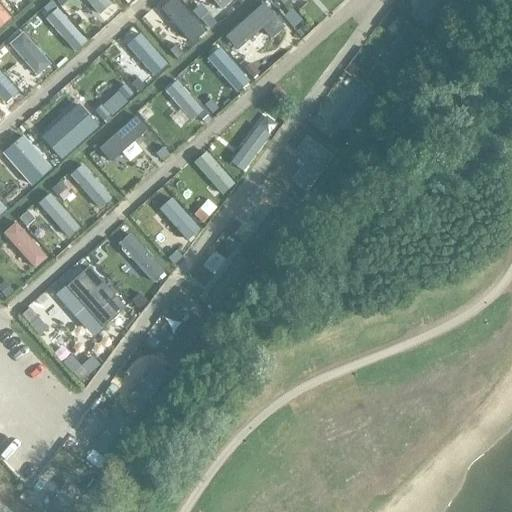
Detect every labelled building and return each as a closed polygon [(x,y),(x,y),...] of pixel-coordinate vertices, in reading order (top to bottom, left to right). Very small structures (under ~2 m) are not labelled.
[(112,3),(108,0),(85,0),(99,15),(112,3)] [(205,32),(177,0),(170,0),(161,7),(191,43),(205,32)] [(230,0),(213,0),(221,9),(230,0)] [(285,25),(262,0),(224,34),(237,49),(261,27),(271,38),(285,25)] [(447,0),(425,0),(414,15),(428,25),(447,0)] [(0,25),(9,18),(0,6),(0,25)] [(86,42),(57,7),(45,18),(74,52),(86,42)] [(422,34),(398,17),(389,29),(400,37),(382,62),(394,71),(422,34)] [(151,23),(142,33),(174,64),(183,54),(151,23)] [(50,63),(22,32),(9,44),(36,75),(50,63)] [(168,64),(140,32),(127,45),(154,76),(168,64)] [(108,57),(137,90),(150,78),(121,45),(108,57)] [(249,80),(219,47),(206,58),(236,92),(249,80)] [(18,91),(0,71),(0,96),(5,102),(18,91)] [(101,99),(108,92),(89,74),(82,81),(101,99)] [(177,78),(164,89),(191,120),(204,110),(177,78)] [(134,94),(125,84),(95,109),(104,120),(134,94)] [(374,101),(360,90),(335,123),(349,134),(374,101)] [(130,107),(167,147),(179,136),(142,96),(130,107)] [(98,126),(78,104),(42,136),(61,158),(98,126)] [(148,129),(136,115),(99,148),(111,161),(148,129)] [(271,134),(259,125),(231,161),(244,170),(271,134)] [(52,167),(22,134),(2,152),(32,185),(52,167)] [(307,160),(292,180),(307,191),(334,156),(306,135),(294,150),(307,160)] [(235,183),(206,151),(194,162),(223,194),(235,183)] [(112,197),(82,163),(70,174),(100,208),(112,197)] [(175,174),(163,187),(191,213),(203,200),(175,174)] [(62,180),(51,188),(74,217),(84,209),(62,180)] [(15,189),(4,200),(14,209),(24,198),(15,189)] [(79,226),(50,193),(39,203),(68,236),(79,226)] [(199,228),(171,197),(159,208),(188,239),(199,228)] [(274,205),(245,243),(259,253),(288,215),(274,205)] [(165,260),(179,248),(151,217),(137,228),(165,260)] [(47,257),(16,221),(3,232),(35,268),(47,257)] [(163,272),(131,232),(120,241),(152,281),(163,272)] [(105,261),(141,299),(153,288),(117,250),(105,261)] [(220,303),(250,263),(238,254),(208,294),(220,303)] [(104,325),(126,306),(90,266),(68,286),(104,325)] [(206,324),(191,313),(163,351),(178,362),(206,324)] [(81,382),(89,372),(72,358),(63,368),(81,382)] [(170,375),(155,363),(128,398),(144,410),(170,375)] [(81,443),(104,409),(94,402),(71,436),(81,443)] [(107,457),(133,422),(118,411),(92,446),(107,457)] [(0,451),(6,457),(12,451),(0,437),(0,451)] [(55,493),(78,459),(59,447),(36,481),(55,493)]
